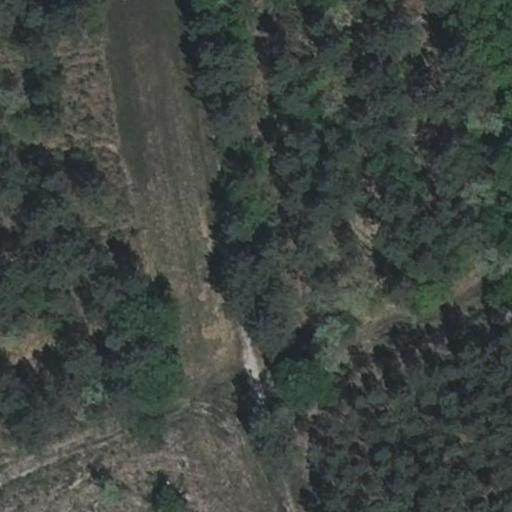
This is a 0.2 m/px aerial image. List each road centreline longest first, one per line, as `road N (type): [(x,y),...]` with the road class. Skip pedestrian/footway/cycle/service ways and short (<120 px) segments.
road 1 (track): [(511,272),(0,465)]
road 2 (track): [(154,0),(220,388),(263,511)]
